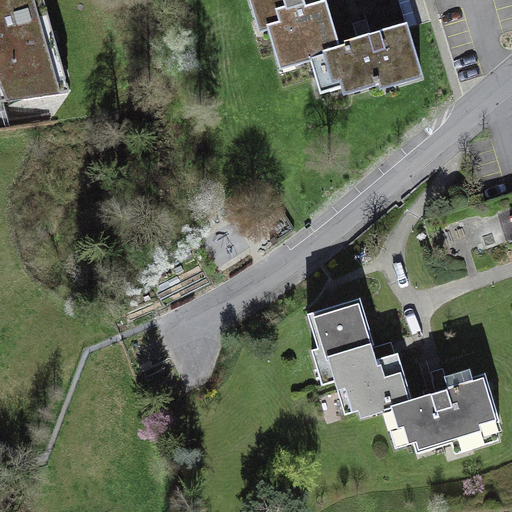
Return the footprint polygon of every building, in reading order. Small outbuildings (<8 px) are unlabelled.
[(0,0),(0,87),(64,77),(43,0),(0,0)] [(329,69),(361,59),(343,3),(324,9),(320,0),(259,0),(262,6),(251,9),(258,28),(272,24),(291,82),(329,69)] [(421,105),(448,97),(425,26),(381,40),(385,51),(361,59),(329,69),(341,108),(374,97),(377,106),(417,93),(421,105)] [(507,236),(511,235),(511,205),(501,208),(507,236)] [(393,416),(424,404),(407,349),(386,356),(371,301),(314,316),(325,352),(315,355),(321,374),(334,370),(355,429),(393,416)] [(484,452),(510,443),(489,372),(445,386),(448,396),(424,404),(393,416),(404,455),(437,442),(440,453),(480,439),(484,452)]
